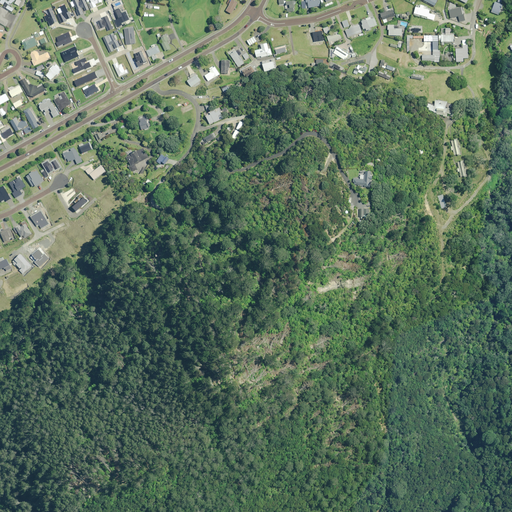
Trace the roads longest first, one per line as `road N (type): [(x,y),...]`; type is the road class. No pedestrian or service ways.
road 1 (tertiary): [(257,15),(226,41),(0,170)]
road 2 (tertiary): [(117,91),(249,9)]
road 3 (tertiary): [(0,158),(117,91)]
